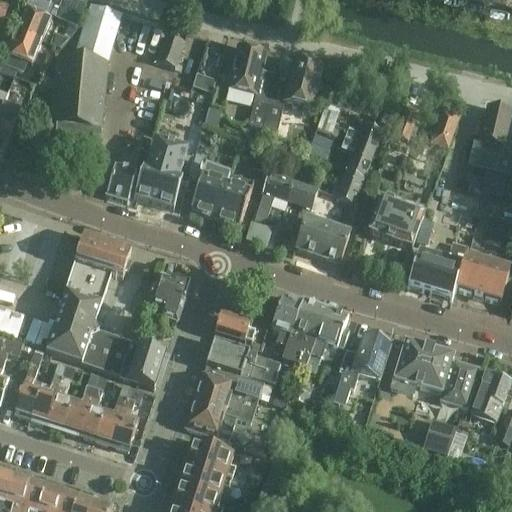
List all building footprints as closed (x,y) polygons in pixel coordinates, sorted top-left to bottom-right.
[(23,13),(14,35),(41,46),(50,24),(42,20),(48,4),(57,7),(59,0),(28,0),(23,13)] [(57,130),(100,135),(101,136),(108,70),(106,69),(121,19),(89,9),(72,66),(55,64),(48,129),(57,130)] [(32,69),(41,46),(14,35),(1,67),(22,75),(26,66),(32,69)] [(185,46),(165,39),(155,67),(175,74),(185,46)] [(236,51),(226,94),(255,101),(253,107),(247,130),(261,134),(275,79),(261,76),(266,59),(236,51)] [(275,79),(261,134),(276,137),(282,114),(284,108),(311,115),(322,72),(293,65),(289,82),(275,79)] [(0,120),(13,90),(0,85),(0,120)] [(32,96),(13,90),(0,120),(0,158),(4,160),(20,119),(23,121),(32,96)] [(407,144),(413,127),(418,114),(404,109),(399,122),(394,139),(407,144)] [(476,146),(472,162),(474,163),(495,168),(494,174),(508,178),(511,162),(511,146),(504,144),(511,117),(486,111),(478,147),(476,146)] [(441,114),(430,147),(447,153),(458,120),(441,114)] [(57,130),(53,165),(96,169),(100,135),(57,130)] [(340,190),(335,203),(349,209),(353,211),(354,209),(382,137),(363,130),(360,138),(348,133),(341,153),(352,157),(340,190)] [(142,176),(133,204),(135,205),(135,204),(171,215),(172,216),(181,188),(185,189),(193,163),(185,161),(186,157),(154,147),(146,177),(142,176)] [(114,173),(105,201),(126,207),(135,180),(139,181),(145,160),(145,159),(138,157),(133,155),(126,177),(114,173)] [(200,184),(189,217),(213,225),(229,181),(205,172),(201,184),(200,184)] [(300,175),(295,187),(308,191),(310,186),(301,175),(300,175)] [(256,216),(253,225),(264,229),(267,219),(273,202),(287,207),(294,186),(269,178),(256,216)] [(229,181),(213,225),(238,234),(249,200),(252,189),(229,181)] [(294,186),(287,207),(311,215),(318,195),(308,191),(295,187),(294,186)] [(422,224),(379,208),(368,238),(411,254),(422,224)] [(297,247),(295,255),(338,270),(358,210),(354,209),(353,211),(349,209),(339,235),(305,224),(302,231),(297,247)] [(130,256),(83,241),(44,357),(118,381),(130,347),(97,336),(94,329),(110,279),(121,283),(130,256)] [(417,257),(406,293),(451,306),(453,298),(455,299),(463,271),(464,267),(463,266),(461,270),(417,257)] [(463,271),(455,299),(498,311),(508,279),(464,267),(463,271)] [(157,279),(152,295),(167,300),(166,301),(183,306),(188,289),(185,288),(187,284),(174,280),(173,284),(157,279)] [(167,300),(152,295),(151,300),(149,299),(146,308),(144,316),(159,322),(176,327),(183,306),(166,301),(167,300)] [(305,372),(310,358),(325,312),(303,304),(301,308),(282,301),(270,333),(280,336),(275,348),(286,351),(281,365),(305,372)] [(325,312),(310,358),(321,362),(325,348),(337,352),(338,350),(342,351),(342,352),(343,353),(349,336),(343,334),(348,320),(325,312)] [(248,329),(221,320),(215,340),(250,351),(253,340),(246,338),(248,329)] [(136,348),(155,354),(159,342),(140,336),(136,348)] [(345,356),(329,408),(344,412),(349,395),(352,396),(357,380),(378,386),(390,347),(384,345),(385,341),(371,337),(370,341),(363,339),(357,360),(345,356)] [(0,351),(0,409),(8,384),(0,381),(0,379),(4,366),(7,359),(17,362),(21,349),(3,343),(2,347),(0,351)] [(454,358),(404,344),(397,368),(394,367),(390,383),(392,383),(389,393),(413,400),(415,391),(441,399),(438,407),(466,415),(478,374),(451,367),(454,358)] [(205,371),(239,382),(248,385),(249,382),(273,390),(279,368),(256,362),(248,359),(248,358),(213,347),(205,371)] [(123,376),(121,383),(127,385),(153,394),(164,359),(132,349),(130,348),(127,358),(121,375),(123,376)] [(205,371),(185,433),(227,446),(235,424),(250,429),(262,389),(248,385),(239,382),(205,371)] [(17,422),(30,426),(42,389),(33,386),(37,376),(28,374),(14,418),(19,419),(17,422)] [(510,387),(485,377),(470,418),(495,427),(510,387)] [(42,389),(30,426),(42,430),(43,427),(47,428),(61,384),(53,381),(50,391),(42,389)] [(61,384),(47,428),(51,430),(50,433),(62,437),(71,408),(63,405),(69,386),(61,384)] [(71,408),(62,437),(74,441),(75,437),(80,439),(93,394),(85,392),(79,410),(71,408)] [(93,394),(80,439),(83,440),(82,443),(95,447),(104,418),(95,416),(101,397),(93,394)] [(104,418),(95,447),(106,451),(108,448),(112,449),(126,405),(118,402),(112,421),(104,418)] [(126,405),(112,449),(116,450),(115,453),(127,458),(137,429),(128,426),(134,407),(126,405)] [(446,461),(455,432),(431,425),(422,454),(446,461)] [(446,461),(445,463),(457,467),(465,441),(454,437),(446,461)] [(176,489),(219,502),(232,461),(190,447),(176,489)] [(0,505),(4,506),(4,507),(13,478),(1,474),(0,477),(0,505)] [(20,511),(28,486),(24,485),(25,482),(13,478),(4,507),(4,506),(1,511),(20,511)] [(38,511),(46,488),(33,484),(32,488),(28,486),(20,511),(38,511)] [(57,492),(46,488),(38,511),(55,511),(61,497),(56,496),(57,492)] [(215,511),(219,502),(176,489),(169,511),(215,511)] [(65,498),(61,497),(55,511),(73,511),(78,499),(66,495),(65,498)] [(91,511),(93,508),(89,506),(90,503),(78,499),(73,511),(91,511)]
